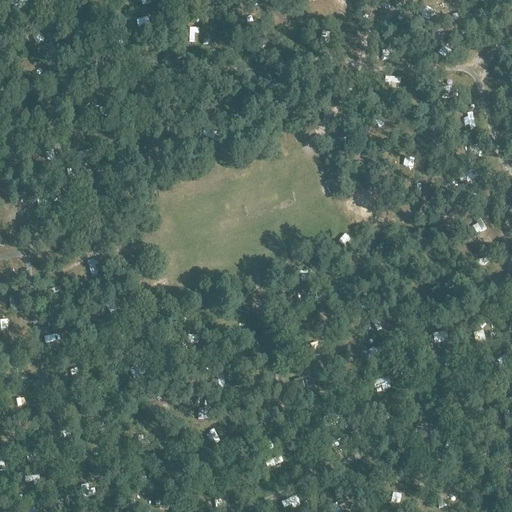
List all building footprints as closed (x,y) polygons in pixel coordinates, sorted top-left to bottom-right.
[(146,33),(139,25),(131,33),(138,41),(146,33)] [(0,53),(2,55),(14,41),(5,33),(0,39),(0,53)] [(340,60),(323,57),(321,69),(338,72),(340,60)] [(131,68),(124,60),(115,68),(122,76),(131,68)] [(342,66),(339,76),(351,80),(355,70),(342,66)] [(91,115),(83,108),(76,116),(83,124),(91,115)] [(294,381),(298,395),(316,390),(312,376),(294,381)]
